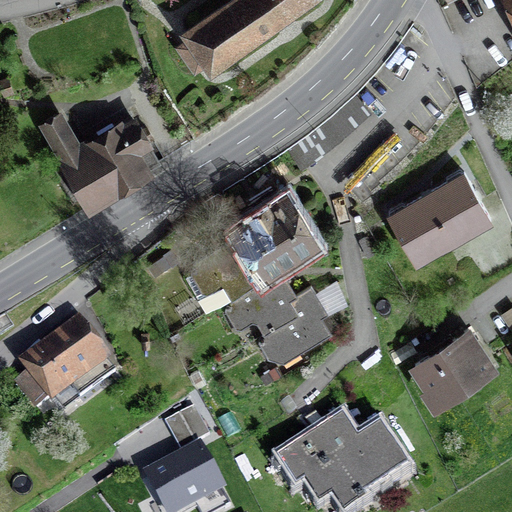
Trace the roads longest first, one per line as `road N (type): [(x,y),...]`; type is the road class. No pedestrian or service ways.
road 1 (secondary): [(141,211),(318,93),(393,0)]
road 2 (residential): [(0,356),(111,269),(141,211)]
road 3 (secondary): [(0,298),(141,211)]
